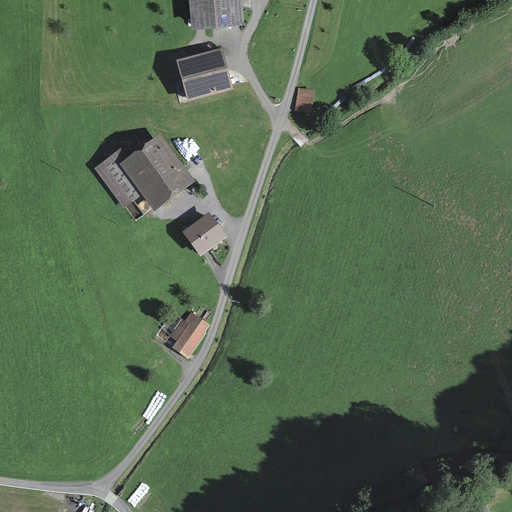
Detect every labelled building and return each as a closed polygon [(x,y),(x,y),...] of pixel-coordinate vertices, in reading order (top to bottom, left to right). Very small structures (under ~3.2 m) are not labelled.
[(193,0),(196,27),(241,23),(238,0),(193,0)] [(220,51),(180,62),(190,98),(230,87),(220,51)] [(315,91),(298,89),(295,110),(312,113),(315,91)] [(144,217),(189,185),(156,137),(110,168),(144,217)] [(209,215),(186,231),(200,252),(224,235),(209,215)] [(210,325),(192,312),(185,321),(182,319),(169,336),(177,342),(173,348),(188,359),(206,333),(205,333),(210,325)]
